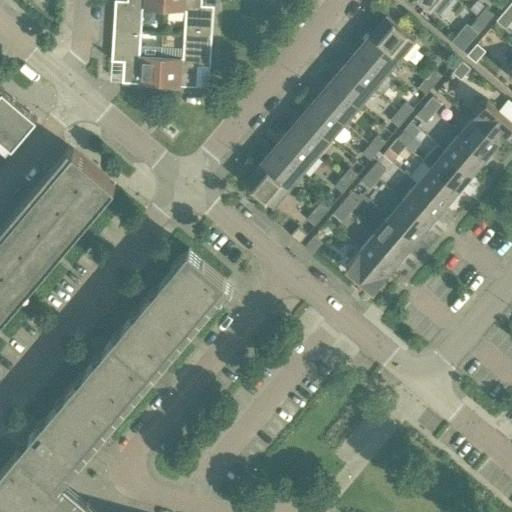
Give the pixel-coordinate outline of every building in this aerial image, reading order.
[(165,8),(164,0),(115,0),(114,29),(142,30),(143,7),(165,8)] [(202,0),(164,0),(165,8),(186,9),(185,33),(212,36),(214,4),(202,3),(202,0)] [(445,0),(425,0),(437,10),(445,0)] [(486,6),(478,15),(486,22),(494,13),(486,6)] [(511,19),(511,15),(505,9),(497,19),(506,26),(511,19)] [(387,13),(373,31),(400,54),(415,37),(387,13)] [(479,31),(486,22),(478,15),(470,24),(479,31)] [(142,30),(114,29),(112,59),(124,60),(123,81),(160,83),(162,55),(162,46),(141,45),(142,30)] [(400,54),(373,31),(359,47),(386,70),(400,54)] [(210,65),(212,36),(185,33),(183,56),(162,55),(160,83),(197,85),(199,65),(210,65)] [(468,53),(476,60),(486,49),(477,42),(468,53)] [(386,70),(359,47),(345,64),(372,87),(386,70)] [(461,78),(471,66),(463,59),(453,71),(461,78)] [(372,87),(345,64),(331,80),(358,103),(372,87)] [(434,67),(426,76),(434,83),(442,74),(434,67)] [(434,83),(426,76),(418,85),(427,92),(434,83)] [(358,103),(331,80),(317,97),(344,120),(358,103)] [(4,89),(0,92),(0,126),(20,103),(4,89)] [(433,94),(425,104),(434,111),(442,102),(433,94)] [(344,120),(317,97),(303,113),(330,136),(344,120)] [(511,119),(487,98),(473,116),(501,139),(511,126),(511,119)] [(406,100),(398,109),(406,116),(414,107),(406,100)] [(21,103),(20,103),(0,126),(0,149),(6,154),(37,117),(21,103)] [(434,111),(425,104),(417,113),(426,120),(434,111)] [(399,125),(406,116),(398,109),(390,118),(399,125)] [(330,136),(303,113),(289,129),(316,153),(330,136)] [(501,139),(473,116),(459,132),(487,156),(501,139)] [(405,127),(397,136),(406,144),(414,135),(405,127)] [(316,153),(289,129),(275,146),(302,169),(316,153)] [(487,156),(459,132),(445,149),(473,172),(487,156)] [(378,133),(370,142),(379,149),(386,140),(378,133)] [(398,153),(406,144),(397,136),(389,146),(398,153)] [(371,158),(379,149),(370,142),(362,151),(371,158)] [(473,172),(445,149),(437,142),(423,158),(431,165),(459,189),(473,172)] [(408,164),(417,154),(407,145),(398,156),(408,164)] [(288,186),(302,169),(275,146),(261,162),(288,186)] [(0,234),(0,308),(109,180),(110,179),(74,148),(0,234)] [(377,160),(369,169),(378,177),(386,168),(377,160)] [(288,186),(261,162),(246,180),(274,203),(288,186)] [(459,189),(431,165),(417,181),(445,205),(459,189)] [(350,166),(342,175),(351,182),(358,173),(350,166)] [(370,186),(378,177),(369,169),(361,179),(370,186)] [(351,182),(342,175),(335,184),(343,191),(351,182)] [(431,222),(445,205),(417,181),(403,198),(431,222)] [(351,190),(341,202),(350,210),(360,198),(351,190)] [(431,222),(403,198),(389,214),(417,238),(431,222)] [(322,199),(314,208),(323,215),(330,206),(322,199)] [(350,210),(341,202),(336,208),(345,216),(350,210)] [(315,224),(323,215),(314,208),(307,217),(315,224)] [(417,238),(389,214),(375,231),(403,255),(417,238)] [(299,224),(291,233),(300,241),(308,232),(299,224)] [(403,255),(375,231),(361,247),(389,271),(403,255)] [(305,245),(313,252),(323,241),(314,234),(305,245)] [(66,468),(171,344),(227,278),(190,246),(28,436),(44,455),(66,468)] [(389,271),(361,247),(346,265),(374,288),(389,271)] [(23,442),(18,448),(56,481),(61,474),(66,468),(44,455),(28,436),(23,442)] [(92,511),(56,481),(18,448),(0,469),(0,497),(17,511),(92,511)]
